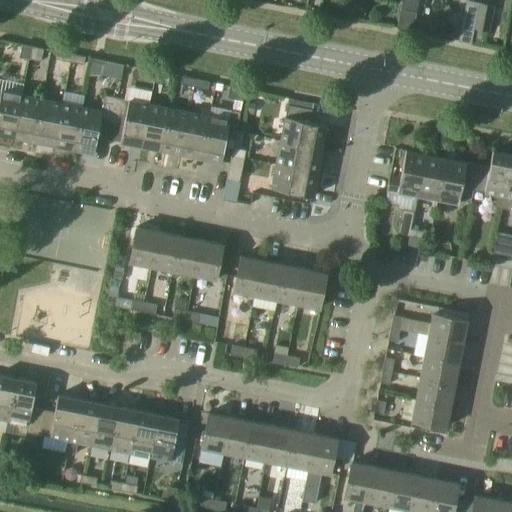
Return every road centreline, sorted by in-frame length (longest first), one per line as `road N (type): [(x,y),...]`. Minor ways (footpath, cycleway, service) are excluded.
road 1 (residential): [(0,352),(116,375),(151,366),(335,394),(349,379),(372,272)]
road 2 (tertiary): [(377,70),(19,0)]
road 3 (residential): [(343,242),(138,202),(113,185),(0,173)]
road 4 (residential): [(477,416),(500,299),(372,272)]
road 5 (residential): [(343,242),(377,70)]
road 6 (tertiary): [(511,97),(377,70)]
